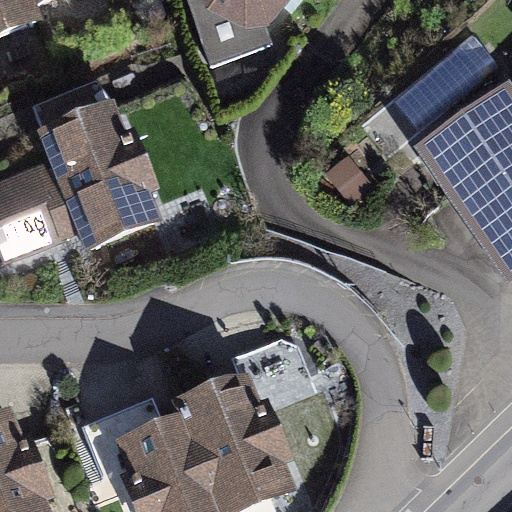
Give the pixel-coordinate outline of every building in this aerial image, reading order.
[(0,0),(0,33),(44,16),(38,1),(41,0),(0,0)] [(188,0),(212,68),(274,45),(268,27),(289,0),(188,0)] [(481,44),(376,108),(394,138),(499,74),(481,44)] [(511,80),(510,78),(414,143),(509,282),(511,279),(511,80)] [(56,163),(0,185),(0,247),(6,263),(84,233),(89,246),(164,217),(153,191),(164,187),(139,123),(129,127),(116,94),(40,123),(56,163)] [(349,155),(326,173),(353,207),(376,189),(349,155)] [(238,511),(299,488),(289,461),(296,458),(272,394),(262,397),(251,368),(179,396),(184,410),(121,435),(134,468),(123,472),(138,511),(238,511)] [(0,511),(57,511),(54,502),(61,499),(34,426),(24,429),(14,402),(0,407),(0,511)]
